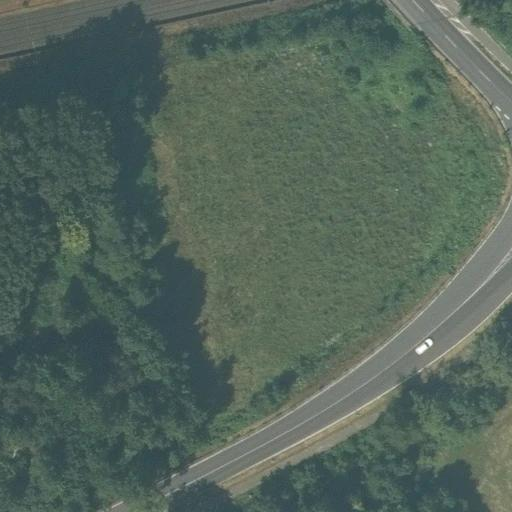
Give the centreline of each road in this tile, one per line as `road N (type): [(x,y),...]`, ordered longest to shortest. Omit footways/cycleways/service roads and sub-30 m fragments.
road 1 (secondary): [(138,511),(389,367),(511,252)]
road 2 (secondary): [(410,0),(511,103)]
